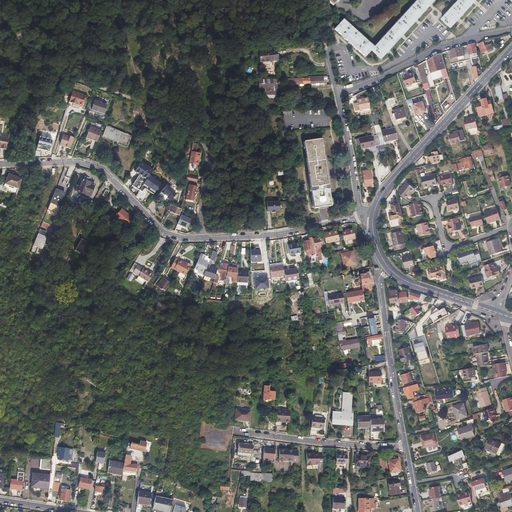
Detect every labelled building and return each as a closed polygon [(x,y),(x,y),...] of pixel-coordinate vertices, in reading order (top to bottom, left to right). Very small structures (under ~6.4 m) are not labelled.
[(343,20),(334,30),(364,58),(371,51),(380,59),(435,0),(417,0),(373,48),(343,20)] [(459,0),(442,19),(452,28),(477,0),(459,0)] [(491,42),(488,43),(484,44),(483,41),(479,43),(479,44),(482,52),(493,48),(491,42)] [(466,45),(469,54),(477,51),(476,45),(475,42),(466,45)] [(470,58),(469,54),(466,45),(453,48),(449,50),(452,63),(470,58)] [(260,62),(265,61),(270,61),(270,55),(272,55),(272,50),(259,52),(260,62)] [(437,54),(427,59),(432,72),(441,69),(444,78),(449,76),(441,53),(437,54)] [(413,71),(402,76),(406,86),(417,81),(413,71)] [(302,78),(301,78),(299,78),(299,79),(286,80),(286,85),(323,82),(322,76),(309,77),(309,78),(302,79),(302,78)] [(273,88),(272,79),(267,80),(267,84),(259,84),(260,89),(273,88)] [(86,95),(73,90),(69,103),(73,104),(73,107),(81,109),(86,95)] [(391,107),(390,105),(390,104),(395,102),(393,96),(384,99),(387,108),(391,107)] [(103,113),(105,108),(108,102),(102,100),(102,99),(95,97),(91,108),(96,110),(103,112),(103,113)] [(367,97),(357,99),(359,110),(369,107),(367,97)] [(482,103),(480,104),(483,115),(493,112),(491,102),(488,103),(487,98),(481,100),(482,103)] [(416,114),(421,112),(425,111),(423,101),(413,104),(416,114)] [(399,108),(399,106),(395,107),(396,109),(393,110),(396,118),(406,115),(403,107),(399,108)] [(370,110),(370,112),(374,125),(379,124),(375,109),(370,110)] [(477,127),(475,122),(474,116),(464,119),(466,129),(477,127)] [(106,126),(105,130),(104,134),(119,139),(118,142),(128,146),(132,135),(106,126)] [(381,133),(384,142),(396,138),(392,126),(381,130),(381,133)] [(85,138),(91,140),(96,143),(100,131),(89,127),(85,138)] [(462,129),(460,130),(458,130),(458,132),(449,135),(451,143),(465,139),(462,129)] [(43,133),(38,148),(42,149),(43,149),(46,150),(50,152),(55,137),(43,133)] [(384,143),(384,142),(381,133),(375,134),(377,145),(384,143)] [(377,145),(375,134),(358,138),(360,149),(369,147),(370,152),(376,151),(375,148),(375,145),(377,145)] [(8,137),(0,135),(0,146),(0,148),(6,149),(8,137)] [(70,149),(74,138),(69,137),(68,137),(63,135),(60,145),(66,147),(67,148),(70,149)] [(314,136),(311,136),(308,137),(308,140),(303,141),(309,182),(308,182),(311,204),(312,204),(313,208),(330,205),(330,202),(331,201),(327,179),(326,179),(320,138),(314,139),(314,136)] [(483,146),(484,150),(485,154),(491,152),(490,145),(483,146)] [(427,159),(429,165),(440,162),(438,155),(437,151),(432,153),(433,156),(428,158),(427,159)] [(473,165),(472,161),(471,157),(471,156),(461,159),(464,168),(473,165)] [(491,180),(493,179),(495,179),(492,171),(488,158),(484,158),(487,173),(491,180)] [(368,186),(369,184),(370,183),(369,179),(372,179),(371,169),(362,171),(364,186),(368,186)] [(282,179),(283,179),(285,179),(284,171),(276,171),(276,175),(282,175),(282,179)] [(16,188),(19,178),(6,173),(2,183),(16,188)] [(499,187),(505,186),(510,185),(507,173),(496,176),(499,187)] [(449,174),(439,177),(441,185),(444,185),(447,184),(448,185),(453,184),(452,182),(452,183),(449,174)] [(419,178),(422,188),(426,187),(430,186),(434,185),(431,175),(419,178)] [(76,185),(75,187),(74,190),(88,196),(93,183),(82,179),(79,186),(76,185)] [(405,184),(399,192),(400,196),(405,200),(408,197),(407,196),(412,189),(405,184)] [(188,187),(185,200),(192,201),(193,197),(195,197),(196,188),(188,187)] [(503,210),(504,209),(506,208),(502,198),(498,199),(503,210)] [(452,200),(445,202),(447,211),(459,208),(456,199),(452,200)] [(278,201),(265,202),(266,210),(266,212),(270,211),(270,212),(275,212),(275,211),(279,211),(278,201)] [(390,204),(391,208),(392,212),(388,213),(390,221),(403,218),(399,202),(390,204)] [(419,203),(408,206),(411,217),(422,215),(419,203)] [(178,216),(179,214),(180,211),(171,206),(168,210),(178,216)] [(132,217),(120,207),(114,215),(126,224),(132,217)] [(500,218),(496,208),(483,213),(487,223),(500,218)] [(480,215),(469,218),(471,227),(478,225),(479,227),(483,226),(480,215)] [(457,218),(445,220),(447,226),(448,226),(449,232),(460,230),(457,218)] [(402,227),(393,229),(395,238),(394,238),(396,246),(406,243),(402,227)] [(352,229),(340,231),(343,241),(355,239),(352,229)] [(336,230),(322,233),(325,243),(338,240),(336,230)] [(418,236),(421,245),(431,242),(428,234),(418,236)] [(311,236),(311,237),(314,248),(315,253),(316,261),(321,259),(319,252),(321,252),(319,245),(320,244),(319,242),(318,242),(317,238),(316,235),(311,236)] [(314,248),(311,237),(308,238),(308,240),(303,241),(305,254),(310,253),(310,254),(315,253),(314,248)] [(502,254),(500,248),(498,241),(486,245),(490,258),(502,254)] [(292,244),(287,245),(289,255),(294,254),(295,256),(299,255),(300,253),(299,244),(295,244),(292,245),(292,244)] [(432,246),(423,248),(426,259),(435,257),(434,253),(435,253),(434,249),(433,250),(432,246)] [(472,249),(457,254),(457,256),(456,257),(457,259),(458,258),(459,263),(468,260),(468,263),(476,261),(476,260),(481,259),(478,251),(473,252),(472,249)] [(214,275),(217,268),(208,265),(210,259),(212,259),(215,252),(211,251),(206,263),(202,274),(201,275),(213,278),(214,275)] [(356,263),(354,257),(353,251),(341,253),(344,266),(356,263)] [(203,256),(199,254),(196,259),(193,268),(197,270),(196,272),(202,274),(206,263),(201,261),(203,256)] [(402,257),(403,262),(405,267),(408,266),(408,267),(414,266),(412,255),(402,257)] [(184,262),(175,258),(170,268),(185,275),(190,264),(184,261),(184,262)] [(226,274),(227,267),(227,265),(222,263),(222,266),(219,265),(218,273),(226,274)] [(488,278),(491,277),(494,276),(494,277),(498,276),(498,274),(499,274),(496,266),(494,267),(492,263),(484,266),(485,270),(484,271),(485,274),(487,274),(488,278)] [(270,277),(283,275),(283,270),(282,264),(268,266),(270,277)] [(228,276),(236,277),(237,270),(237,268),(237,265),(234,265),(233,268),(227,267),(226,274),(224,282),(227,282),(228,276)] [(443,266),(427,270),(429,279),(436,277),(437,278),(440,277),(441,280),(446,279),(444,273),(445,273),(443,266)] [(148,274),(137,267),(132,275),(147,285),(152,277),(148,274)] [(244,268),(237,268),(237,270),(236,277),(236,282),(247,283),(248,271),(244,271),(244,268)] [(283,270),(283,275),(284,280),(298,278),(296,268),(283,270)] [(366,289),(368,289),(371,288),(369,278),(367,278),(366,273),(360,274),(363,291),(366,291),(366,289)] [(156,286),(163,278),(160,276),(154,284),(156,286)] [(470,289),(473,288),(476,288),(475,286),(478,286),(479,286),(482,286),(480,276),(468,279),(470,289)] [(171,285),(163,278),(156,286),(159,288),(160,287),(165,290),(167,287),(168,288),(171,285)] [(399,301),(397,293),(397,290),(394,290),(394,289),(388,289),(391,303),(399,301)] [(362,290),(355,291),(357,301),(364,300),(362,290)] [(357,301),(355,291),(346,293),(347,302),(357,301)] [(406,292),(397,293),(399,301),(399,303),(408,301),(408,297),(407,297),(406,292)] [(342,294),(327,296),(329,305),(338,304),(344,303),(342,294)] [(418,307),(416,304),(408,310),(414,317),(421,312),(419,310),(418,308),(418,307)] [(404,320),(402,319),(399,320),(396,321),(398,331),(405,330),(404,320)] [(463,336),(471,334),(479,332),(477,321),(461,325),(463,336)] [(343,335),(345,335),(347,334),(347,333),(356,332),(355,328),(343,330),(342,322),(336,323),(338,334),(342,334),(343,335)] [(409,339),(412,335),(421,325),(417,322),(406,334),(407,335),(409,339)] [(423,328),(421,325),(412,335),(414,338),(423,328)] [(444,326),(446,332),(447,339),(459,336),(457,325),(449,327),(448,326),(444,326)] [(439,339),(437,331),(427,334),(429,339),(431,338),(433,342),(429,344),(432,354),(439,352),(435,341),(439,339)] [(368,345),(370,345),(372,344),(372,340),(377,339),(382,339),(381,335),(367,337),(368,345)] [(414,338),(412,335),(409,339),(410,342),(415,352),(420,349),(414,338)] [(339,341),(340,350),(359,347),(357,339),(352,340),(352,341),(345,342),(345,341),(345,339),(341,340),(339,341)] [(476,354),(486,352),(487,352),(485,344),(473,346),(474,354),(476,354)] [(399,350),(400,353),(401,355),(401,357),(400,357),(402,362),(412,359),(408,347),(399,350)] [(488,366),(486,352),(476,354),(477,361),(478,368),(488,366)] [(495,379),(501,377),(506,376),(503,363),(493,365),(495,379)] [(463,371),(463,375),(464,380),(475,378),(473,368),(463,371)] [(401,375),(403,379),(404,383),(413,380),(410,372),(401,375)] [(374,383),(375,383),(381,383),(381,373),(368,373),(368,383),(374,383)] [(417,383),(404,387),(405,394),(407,394),(408,398),(414,397),(412,391),(419,388),(417,383)] [(275,392),(273,391),(271,391),(271,394),(267,394),(268,386),(265,386),(263,399),(274,400),(275,392)] [(441,398),(448,398),(454,397),(453,387),(435,389),(436,402),(442,401),(441,398)] [(476,390),(478,399),(481,407),(491,405),(486,387),(476,390)] [(242,397),(247,397),(252,398),(253,391),(243,390),(243,389),(238,389),(237,397),(242,398),(242,397)] [(349,414),(350,404),(351,394),(343,393),(341,412),(334,412),(332,422),(350,424),(351,415),(349,414)] [(412,397),(413,401),(414,405),(415,405),(417,411),(425,409),(423,403),(430,401),(427,393),(426,394),(421,395),(412,397)] [(511,410),(511,398),(503,400),(506,412),(511,410)] [(457,420),(462,418),(468,416),(464,403),(453,407),(457,420)] [(486,421),(491,419),(496,418),(494,412),(495,411),(494,408),(483,412),(486,421)] [(250,423),(250,417),(251,412),(237,411),(236,421),(250,423)] [(283,424),(284,412),(277,411),(276,421),(275,428),(282,429),(283,424)] [(370,416),(364,416),(357,416),(358,428),(370,428),(370,416)] [(310,428),(317,429),(323,429),(324,419),(311,417),(310,428)] [(370,430),(377,430),(383,430),(383,420),(370,419),(370,430)] [(462,440),(468,437),(474,435),(471,425),(458,430),(462,440)] [(424,447),(430,445),(436,443),(433,432),(420,436),(424,447)] [(489,438),(486,443),(484,448),(494,453),(499,443),(489,438)] [(454,444),(456,449),(463,446),(461,440),(455,442),(454,444)] [(145,452),(146,447),(147,442),(140,441),(140,445),(130,442),(128,442),(126,447),(145,452)] [(252,446),(238,445),(237,454),(251,455),(252,446)] [(69,448),(67,448),(58,447),(58,451),(59,451),(58,459),(67,460),(69,448)] [(262,459),(273,460),(274,450),(262,449),(262,459)] [(278,461),(285,461),(288,461),(289,462),(289,451),(278,450),(278,461)] [(96,451),(95,463),(104,464),(105,452),(96,451)] [(450,462),(454,461),(458,470),(469,467),(463,451),(448,456),(450,462)] [(309,454),(309,467),(309,468),(312,468),(313,467),(313,466),(318,466),(319,466),(319,464),(322,464),(322,457),(319,457),(319,455),(312,455),(312,454),(309,454)] [(136,471),(136,468),(137,465),(133,464),(133,465),(129,464),(131,456),(126,455),(124,464),(123,469),(136,471)] [(336,455),(336,459),(336,461),(336,462),(344,462),(344,468),(347,468),(347,455),(336,455)] [(369,469),(370,462),(370,455),(356,455),(355,469),(369,469)] [(52,457),(47,457),(42,456),(41,467),(51,469),(52,457)] [(425,459),(426,463),(429,473),(436,471),(432,457),(425,459)] [(121,475),(122,469),(123,463),(118,462),(118,460),(110,459),(108,473),(121,475)] [(400,471),(399,465),(398,459),(388,460),(390,473),(397,471),(400,471)] [(511,468),(511,469),(503,472),(506,482),(511,480),(511,468)] [(271,482),(271,473),(251,472),(250,481),(271,482)] [(33,473),(32,480),(31,486),(36,487),(36,486),(48,488),(50,476),(33,473)] [(92,479),(84,478),(77,477),(75,487),(90,489),(92,479)] [(483,478),(470,482),(473,491),(486,487),(483,478)] [(399,493),(399,489),(399,488),(398,485),(400,485),(399,479),(388,481),(391,494),(399,493)] [(9,488),(15,489),(22,490),(23,481),(10,480),(9,488)] [(218,489),(223,489),(228,490),(229,482),(220,481),(218,489)] [(429,494),(430,499),(441,497),(439,486),(429,487),(430,491),(430,494),(429,494)] [(60,499),(65,500),(69,501),(71,490),(62,489),(60,499)] [(143,505),(143,504),(148,504),(150,493),(138,491),(137,503),(143,505)] [(468,491),(456,494),(460,509),(472,506),(468,493),(468,491)] [(501,508),(507,506),(511,504),(511,499),(510,494),(502,497),(500,491),(496,492),(501,508)] [(152,508),(161,509),(169,511),(171,501),(155,497),(152,508)] [(438,497),(429,499),(431,511),(440,509),(438,497)] [(332,508),(338,508),(344,509),(345,498),(333,498),(332,508)] [(374,499),(359,499),(358,511),(368,511),(368,508),(376,508),(376,504),(374,504),(374,499)]
